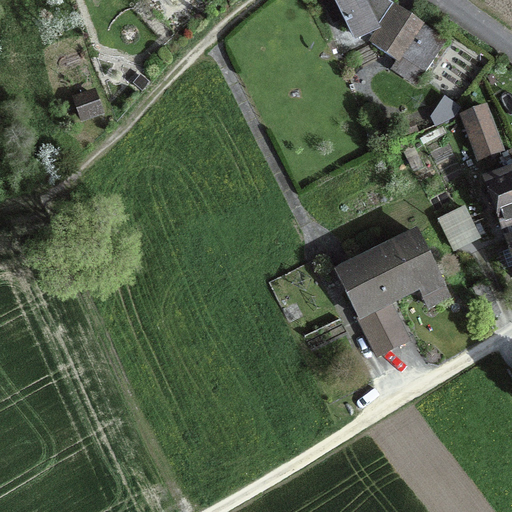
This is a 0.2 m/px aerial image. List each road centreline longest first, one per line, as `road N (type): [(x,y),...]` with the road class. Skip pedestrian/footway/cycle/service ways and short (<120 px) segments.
road 1 (track): [(0,209),(35,201),(90,165),(209,39),(261,0)]
road 2 (track): [(368,416),(215,511)]
road 3 (residential): [(511,332),(368,416)]
